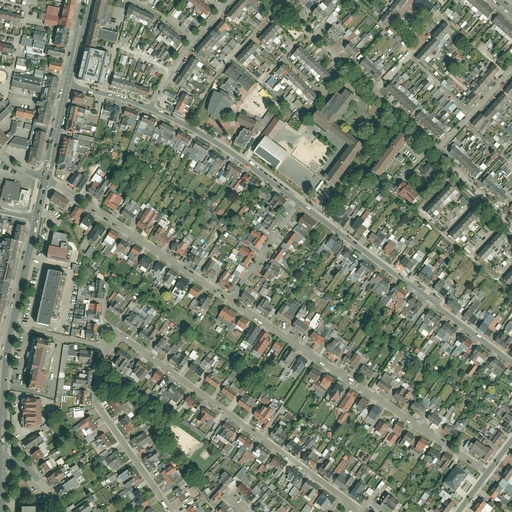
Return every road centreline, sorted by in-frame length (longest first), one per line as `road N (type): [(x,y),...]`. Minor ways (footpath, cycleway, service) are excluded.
road 1 (residential): [(488,471),(230,295)]
road 2 (residential): [(122,337),(333,489),(351,511)]
road 3 (residential): [(511,362),(300,196)]
road 4 (residential): [(230,295),(46,177)]
road 5 (residential): [(169,511),(94,395),(107,347)]
road 6 (residential): [(300,196),(149,106)]
road 7 (residential): [(300,196),(230,295)]
road 8 (residential): [(373,92),(448,0)]
